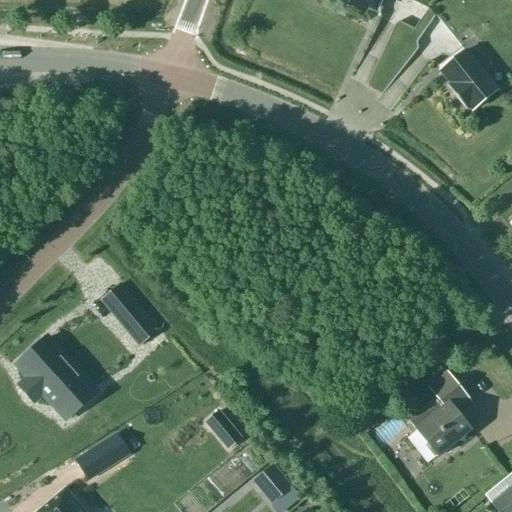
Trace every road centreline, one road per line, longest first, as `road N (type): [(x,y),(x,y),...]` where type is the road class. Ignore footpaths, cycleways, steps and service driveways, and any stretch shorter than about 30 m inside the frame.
road 1 (tertiary): [(511,303),(432,208),(370,160),(300,120),(173,75)]
road 2 (residential): [(0,304),(127,164),(173,75)]
road 3 (tertiary): [(173,75),(98,61),(0,57)]
